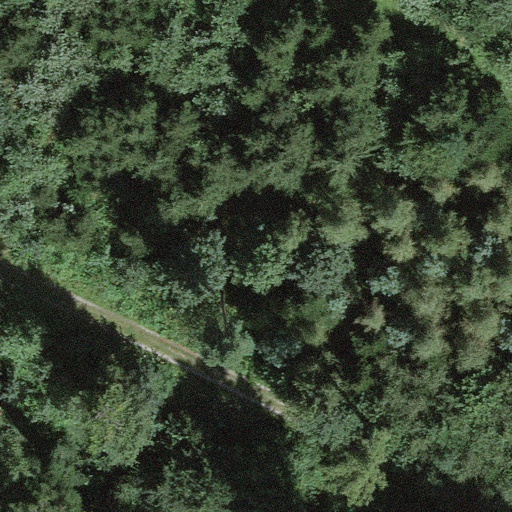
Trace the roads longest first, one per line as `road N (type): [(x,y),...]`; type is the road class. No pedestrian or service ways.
road 1 (track): [(511,505),(0,263)]
road 2 (track): [(376,0),(511,77)]
